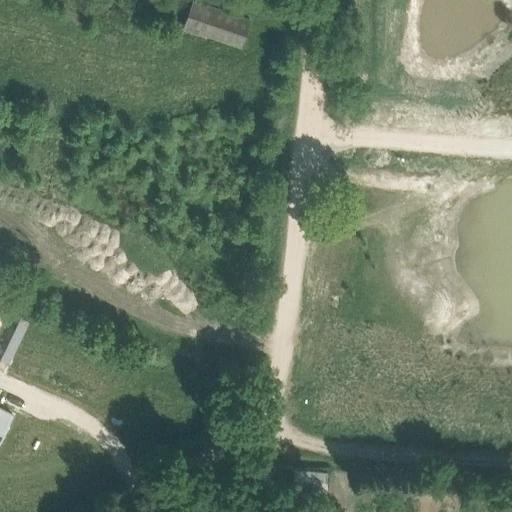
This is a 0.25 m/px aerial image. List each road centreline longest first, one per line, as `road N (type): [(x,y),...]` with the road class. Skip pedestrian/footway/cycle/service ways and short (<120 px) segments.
road 1 (track): [(318,0),(274,390),(242,433),(125,511)]
road 2 (track): [(242,433),(511,456)]
road 3 (track): [(0,382),(112,438),(145,499)]
